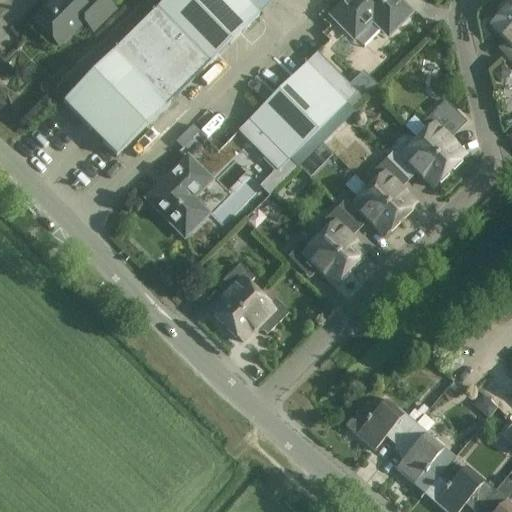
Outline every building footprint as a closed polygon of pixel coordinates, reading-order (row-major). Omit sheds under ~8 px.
[(34,24),(58,48),(83,23),(92,32),(114,11),(103,0),(84,0),(81,4),(77,0),(54,0),(53,2),(55,4),(34,24)] [(169,0),(148,21),(120,49),(173,103),(201,75),(259,19),(240,0),(169,0)] [(351,0),(333,19),(353,39),(371,20),(387,36),(408,15),(393,0),(351,0)] [(502,56),(511,66),(511,16),(507,12),(491,28),(510,47),(502,56)] [(120,49),(63,106),(116,160),(173,103),(120,49)] [(306,66),(346,107),(354,115),(379,90),(363,74),(349,87),(344,83),(317,55),(306,66)] [(289,163),(346,107),(306,66),(249,123),(276,150),(289,163)] [(418,143),(449,174),(465,158),(445,138),(463,121),(445,103),(421,126),(428,133),(418,143)] [(276,150),(249,123),(237,134),(264,161),(278,174),(261,191),(269,198),(296,171),(289,163),(276,150)] [(198,126),(179,142),(190,155),(209,138),(198,126)] [(413,170),(432,190),(449,174),(418,143),(408,153),(401,146),(387,160),(405,179),(413,170)] [(321,169),(312,159),(300,170),(310,180),(321,169)] [(369,192),(399,223),(415,207),(396,187),(405,179),(387,160),(372,175),(379,182),(369,192)] [(148,201),(185,238),(206,217),(190,202),(209,183),(188,162),(148,201)] [(363,219),(383,239),(399,223),(369,192),(359,202),(352,195),(337,209),(355,228),(363,219)] [(320,241),(350,272),(366,256),(346,236),(355,228),(337,209),(322,224),(329,231),(320,241)] [(318,272),(334,288),(350,272),(320,241),(310,250),(302,243),(288,258),(310,280),(318,272)] [(211,312),(227,328),(257,298),(247,288),(254,281),(240,267),(222,284),(230,293),(211,312)] [(227,328),(243,345),(262,325),(271,334),(289,316),(274,301),(267,308),(257,298),(227,328)] [(345,428),(374,454),(387,440),(395,447),(394,449),(393,450),(393,451),(394,452),(416,426),(427,414),(420,408),(416,414),(413,411),(407,419),(405,418),(386,402),(376,414),(365,404),(345,428)] [(427,435),(416,426),(394,452),(395,453),(398,453),(402,465),(396,472),(425,497),(444,474),(443,473),(454,460),(426,436),(427,435)] [(425,497),(442,511),(460,511),(465,507),(471,511),(479,511),(495,493),(485,484),(483,486),(465,470),(454,483),(444,474),(425,497)] [(511,511),(511,510),(505,504),(511,495),(511,485),(507,481),(479,511),(511,511)]
